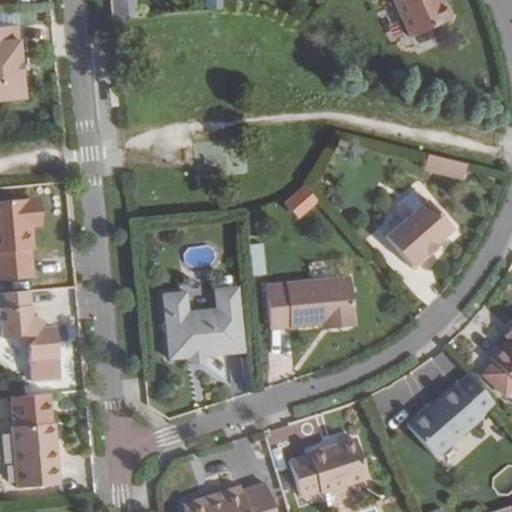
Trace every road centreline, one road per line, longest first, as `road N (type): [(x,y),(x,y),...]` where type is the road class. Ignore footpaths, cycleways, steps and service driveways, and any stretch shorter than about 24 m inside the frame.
road 1 (residential): [(116,447),(169,438),(388,356),(429,327),(476,276),(511,203)]
road 2 (residential): [(116,447),(73,0)]
